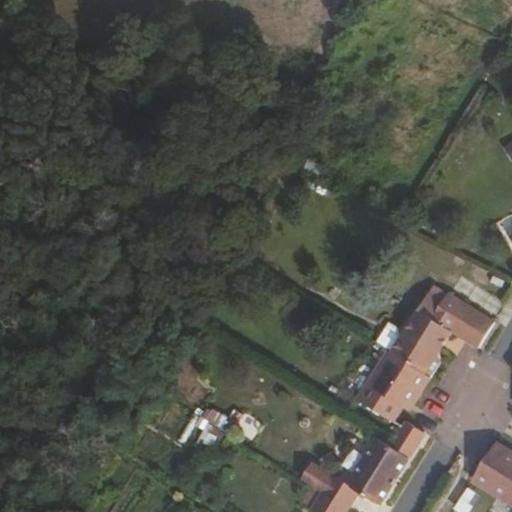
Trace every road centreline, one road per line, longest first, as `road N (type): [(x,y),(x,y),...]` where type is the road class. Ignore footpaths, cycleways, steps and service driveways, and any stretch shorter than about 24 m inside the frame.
road 1 (track): [(361,0),(210,328),(85,448),(64,511)]
road 2 (track): [(306,118),(206,126),(137,118),(27,137),(0,155)]
road 3 (residential): [(402,511),(465,408)]
